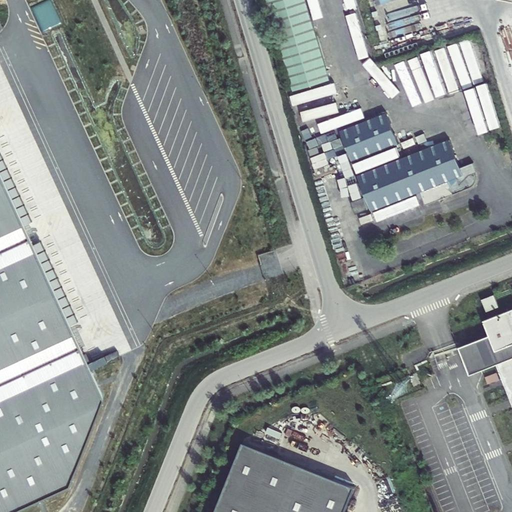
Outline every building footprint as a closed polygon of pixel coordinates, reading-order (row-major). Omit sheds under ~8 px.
[(265,0),(292,90),(328,80),(304,0),(265,0)] [(347,4),(351,18),(360,16),(356,2),(347,4)] [(361,65),(371,63),(359,19),(349,22),(361,65)] [(460,73),(470,71),(463,43),(453,45),(460,73)] [(396,60),(408,104),(441,96),(441,98),(450,95),(439,51),(427,54),(431,73),(424,75),(419,55),(396,60)] [(485,103),(494,100),(481,57),(472,60),(485,103)] [(339,129),(350,160),(397,144),(386,113),(339,129)] [(471,167),(458,171),(448,143),(355,175),(367,210),(438,186),(442,184),(453,181),(454,183),(447,190),(445,191),(449,195),(456,189),(457,189),(457,190),(458,190),(458,191),(459,191),(460,191),(460,192),(461,192),(462,192),(463,192),(464,192),(465,192),(466,192),(468,191),(470,189),(472,187),(473,184),(473,181),(472,177),(474,177),(471,167)] [(0,178),(0,507),(62,480),(99,392),(0,178)] [(445,191),(447,190),(442,184),(438,186),(449,197),(466,192),(465,192),(464,192),(463,192),(462,192),(461,192),(460,192),(460,191),(459,191),(458,191),(458,190),(457,190),(457,189),(456,189),(449,195),(445,191)] [(399,265),(442,249),(438,240),(396,256),(399,265)] [(511,313),(486,325),(492,339),(462,352),(473,379),(499,368),(511,400),(511,313)] [(244,440),(214,511),(346,511),(357,486),(244,440)]
